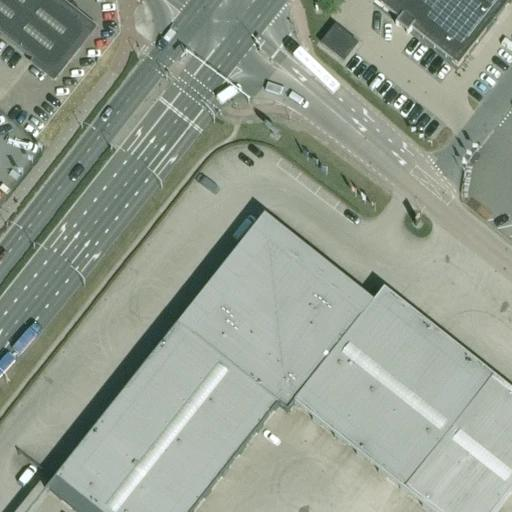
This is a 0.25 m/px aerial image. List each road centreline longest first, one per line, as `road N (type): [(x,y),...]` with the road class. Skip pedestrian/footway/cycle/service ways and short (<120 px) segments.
road 1 (unknown): [(401,299),(280,200),(261,200),(217,230),(7,511)]
road 2 (primary): [(0,342),(239,40)]
road 3 (tertiary): [(511,260),(239,40)]
road 4 (primary): [(198,9),(0,266)]
road 5 (unknown): [(511,378),(401,299)]
